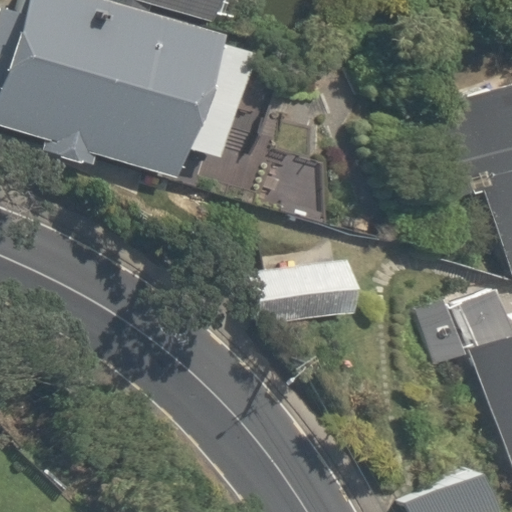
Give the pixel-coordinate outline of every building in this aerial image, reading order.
[(10,0),(0,33),(0,136),(158,185),(170,145),(198,153),(231,44),(88,0),(10,0)] [(112,0),(197,26),(204,0),(112,0)] [(462,195),(493,286),(511,279),(511,73),(413,108),(445,201),(462,195)] [(335,258),(238,267),(243,328),(341,319),(335,258)] [(511,324),(449,353),(511,498),(511,324)] [(472,511),(460,477),(388,503),(391,511),(472,511)]
